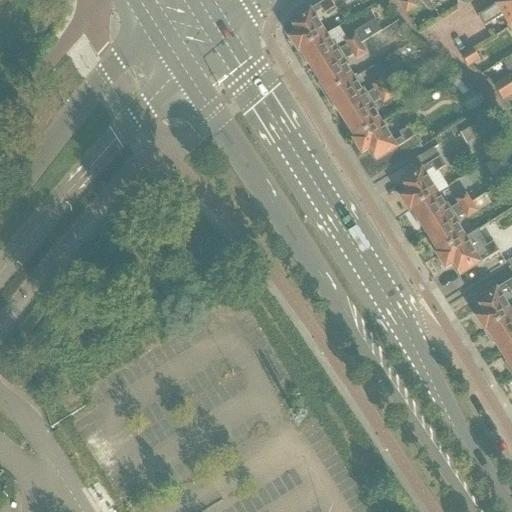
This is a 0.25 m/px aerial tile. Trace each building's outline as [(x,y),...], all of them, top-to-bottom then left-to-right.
[(289,39),(296,51),(325,33),(314,15),(322,11),(324,15),(334,9),(328,0),(327,0),(310,11),(309,10),(289,23),(297,34),(289,39)] [(410,0),(396,0),(405,14),(416,8),(410,0)] [(502,17),(509,27),(511,25),(511,0),(504,0),(477,17),(484,28),(502,17)] [(373,23),(354,35),(360,44),(360,45),(380,33),(379,32),(373,23)] [(307,65),(312,73),(360,44),(354,35),(343,41),(346,46),(338,50),(335,45),(334,46),(325,33),(296,51),(305,66),(307,65)] [(317,84),(325,97),(354,79),(347,68),(348,67),(345,62),(353,57),(355,61),(366,54),(360,44),(312,73),(319,83),(317,84)] [(461,57),(467,68),(479,61),(472,50),(461,57)] [(498,94),(511,85),(511,81),(509,77),(493,87),(498,94)] [(335,109),(341,119),(388,90),(382,79),(371,86),(373,90),(366,95),(363,90),(361,91),(354,79),(325,97),(333,111),(335,109)] [(502,102),(511,95),(511,85),(498,94),(502,102)] [(344,129),(354,143),(383,125),(374,112),(376,111),(373,106),(380,101),(383,105),(394,99),(388,90),(341,119),(346,127),(344,129)] [(479,123),(459,134),(465,145),(486,134),(479,123)] [(383,125),(354,143),(361,155),(369,150),(376,162),(397,149),(415,138),(409,128),(399,135),(401,138),(393,143),(383,125)] [(408,193),(400,198),(408,211),(436,193),(425,175),(433,170),(435,174),(445,167),(439,158),(421,169),(401,182),(408,193)] [(419,224),(424,233),(470,205),(464,195),(454,201),(457,205),(449,210),(446,205),(445,206),(436,193),(408,211),(416,225),(419,224)] [(428,244),(437,258),(466,240),(458,227),(459,226),(456,221),(464,216),(466,220),(476,214),(470,205),(424,233),(430,242),(428,244)] [(466,240),(437,258),(445,270),(453,265),(460,277),(480,265),(498,252),(493,243),(482,250),(485,253),(477,258),(466,240)] [(475,319),(482,330),(511,312),(501,295),(508,290),(510,294),(511,293),(511,279),(497,289),(476,302),(483,313),(475,319)] [(483,330),(482,330),(492,345),(494,344),(499,352),(511,343),(511,313),(511,312),(510,313),(483,330)] [(511,343),(499,352),(505,362),(503,364),(511,377),(511,376),(511,343)] [(373,511),(320,426),(204,499),(212,511),(373,511)]
